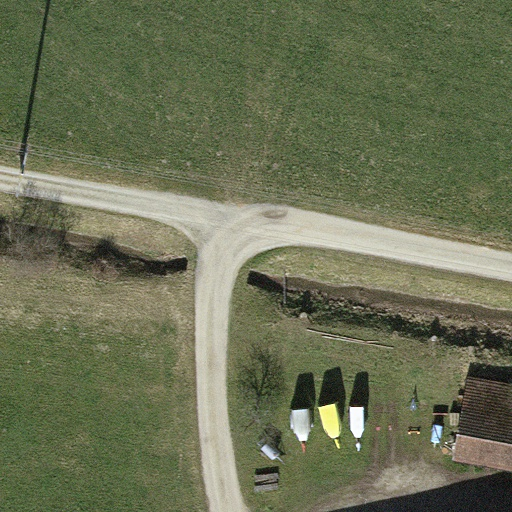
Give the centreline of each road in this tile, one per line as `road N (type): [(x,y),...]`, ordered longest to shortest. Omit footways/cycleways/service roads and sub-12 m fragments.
road 1 (track): [(511,271),(0,176)]
road 2 (track): [(232,511),(208,312),(219,219)]
